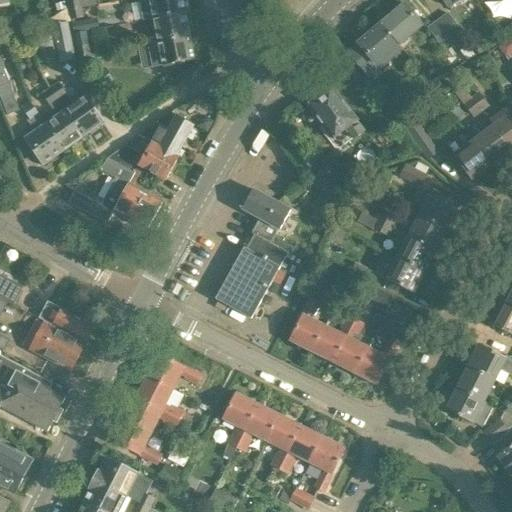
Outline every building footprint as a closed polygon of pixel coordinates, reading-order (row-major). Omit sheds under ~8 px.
[(0,0),(0,8),(9,6),(7,0),(0,0)] [(81,7),(79,0),(73,0),(66,2),(68,10),(81,7)] [(182,0),(138,0),(143,22),(153,20),(185,14),(182,0)] [(404,6),(381,25),(398,46),(422,27),(404,6)] [(83,16),(81,7),(68,10),(70,19),(83,16)] [(446,13),(437,20),(451,39),(461,32),(446,13)] [(157,38),(146,40),(147,46),(190,38),(185,14),(153,20),(157,38)] [(97,18),(72,23),(75,33),(99,28),(97,18)] [(451,39),(437,20),(427,28),(441,46),(451,39)] [(53,25),(60,63),(74,60),(67,23),(53,25)] [(381,25),(347,53),(363,72),(373,63),(375,65),(398,46),(381,25)] [(190,38),(147,46),(152,69),(194,60),(190,38)] [(91,56),(89,45),(76,48),(78,58),(91,56)] [(467,48),(458,54),(465,64),(474,58),(467,48)] [(108,61),(106,52),(91,56),(78,58),(81,67),(93,64),(108,61)] [(0,96),(7,115),(19,111),(0,62),(0,96)] [(193,66),(181,75),(188,85),(201,77),(193,66)] [(97,75),(89,80),(98,92),(105,87),(97,75)] [(59,83),(50,89),(83,137),(103,124),(85,97),(74,105),(59,83)] [(324,128),(321,130),(335,148),(340,149),(353,139),(355,142),(366,134),(331,88),(307,106),(324,128)] [(479,112),(469,98),(462,88),(455,93),(472,117),(479,112)] [(50,89),(41,95),(57,117),(46,124),(63,151),(83,137),(50,89)] [(469,98),(479,112),(480,112),(487,106),(477,92),(469,98)] [(32,106),(24,112),(37,130),(25,139),(43,165),(63,151),(46,124),(45,125),(32,106)] [(410,107),(397,116),(426,160),(436,152),(424,133),(426,131),(410,107)] [(511,114),(511,113),(492,127),(510,152),(511,150),(511,114)] [(139,136),(151,143),(176,157),(194,126),(181,119),(177,116),(163,140),(147,131),(139,136)] [(201,120),(197,127),(208,133),(214,122),(207,119),(201,120)] [(492,127),(473,141),(491,166),(510,152),(492,127)] [(491,166),(473,141),(453,155),(472,180),(491,166)] [(125,146),(107,159),(129,172),(134,163),(165,181),(178,158),(176,157),(151,143),(144,156),(125,146)] [(115,178),(108,191),(154,216),(162,202),(124,181),(129,172),(107,159),(101,170),(115,178)] [(336,195),(332,189),(341,182),(327,164),(309,178),(327,202),(336,195)] [(406,167),(401,177),(419,186),(427,169),(417,164),(413,170),(406,167)] [(75,190),(68,203),(106,225),(113,212),(147,230),(154,216),(108,191),(104,197),(95,192),(91,200),(75,190)] [(242,210),(260,219),(251,234),(253,235),(246,249),(244,248),(215,300),(251,319),(291,247),(274,238),(278,230),(279,230),(290,211),(253,190),(242,210)] [(430,194),(419,216),(447,229),(458,208),(430,194)] [(380,212),(376,220),(391,228),(395,220),(380,212)] [(362,213),(358,221),(387,236),(391,228),(376,220),(362,213)] [(419,216),(408,237),(436,251),(447,229),(419,216)] [(408,237),(398,258),(425,272),(436,251),(408,237)] [(425,272),(398,258),(387,279),(414,293),(425,272)] [(350,274),(370,284),(375,274),(355,264),(350,274)] [(313,293),(321,297),(332,275),(324,271),(313,293)] [(0,298),(2,299),(13,305),(22,286),(0,275),(0,298)] [(511,281),(500,302),(511,308),(511,281)] [(371,289),(366,299),(374,303),(379,293),(371,289)] [(290,341),(310,351),(323,327),(307,319),(310,315),(311,316),(319,301),(309,297),(300,315),(302,317),(290,341)] [(37,317),(45,321),(85,343),(94,326),(81,319),(46,300),(37,317)] [(511,308),(500,302),(489,324),(511,335),(511,308)] [(393,304),(388,315),(398,321),(404,310),(393,304)] [(310,351),(333,363),(354,319),(346,315),(339,329),(340,330),(338,335),(323,327),(310,351)] [(333,363),(355,374),(367,349),(352,341),(354,337),(355,337),(362,323),(354,319),(333,363)] [(85,343),(45,321),(29,350),(56,364),(70,372),(85,343)] [(367,349),(355,374),(377,385),(389,360),(390,360),(399,342),(391,338),(384,351),(385,352),(383,357),(367,349)] [(478,345),(467,367),(495,381),(500,370),(511,376),(511,361),(505,358),(505,359),(478,345)] [(158,355),(147,377),(173,390),(181,374),(188,378),(199,384),(203,376),(186,367),(185,369),(158,355)] [(0,357),(0,382),(9,387),(57,412),(64,398),(40,385),(43,380),(0,358),(0,357)] [(467,367),(457,388),(484,402),(495,381),(467,367)] [(147,377),(136,399),(180,422),(188,426),(192,418),(174,409),(182,395),(173,390),(147,377)] [(9,387),(0,382),(0,407),(47,432),(57,412),(9,387)] [(484,402),(457,388),(445,410),(473,424),(473,423),(482,428),(493,406),(484,402)] [(227,443),(221,454),(229,458),(235,447),(256,405),(236,394),(223,418),(237,426),(235,431),(233,430),(227,443)] [(136,399),(125,422),(150,434),(158,419),(165,422),(164,423),(177,429),(180,422),(136,399)] [(251,433),(265,440),(278,416),(256,405),(235,447),(243,451),(250,438),(248,437),(251,433)] [(269,464),(278,469),(299,426),(278,416),(265,440),(280,448),(277,452),(276,452),(269,464)] [(500,421),(481,435),(488,444),(507,431),(500,421)] [(150,434),(125,422),(114,442),(141,455),(140,457),(158,466),(161,458),(149,452),(149,453),(143,450),(150,434)] [(294,455),(309,463),(322,438),(299,426),(278,469),(286,473),(294,459),(292,459),(294,455)] [(322,438),(309,463),(324,471),(322,475),(321,474),(315,488),(323,493),(332,474),(344,449),(322,438)] [(0,442),(0,465),(23,477),(32,460),(18,452),(0,442)] [(511,446),(497,457),(511,476),(511,446)] [(105,458),(94,480),(124,496),(136,474),(105,458)] [(161,474),(180,484),(185,473),(166,464),(161,474)] [(23,477),(0,465),(0,486),(14,494),(23,477)] [(190,477),(186,486),(195,491),(200,482),(190,477)] [(94,480),(83,502),(102,511),(132,511),(133,511),(134,511),(148,511),(150,508),(138,502),(124,496),(94,480)] [(289,500),(307,509),(313,498),(295,489),(289,500)] [(212,501),(232,511),(237,501),(217,491),(212,501)] [(143,493),(138,502),(150,508),(155,499),(143,493)] [(0,511),(4,511),(9,503),(0,498),(0,511)] [(102,511),(83,502),(77,511),(102,511)]
